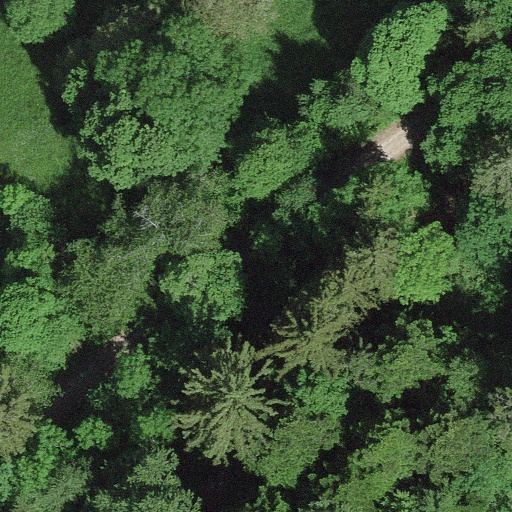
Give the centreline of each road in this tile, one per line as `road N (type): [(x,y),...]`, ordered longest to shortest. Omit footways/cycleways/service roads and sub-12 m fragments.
road 1 (track): [(0,449),(258,232),(511,66)]
road 2 (track): [(208,511),(511,126)]
